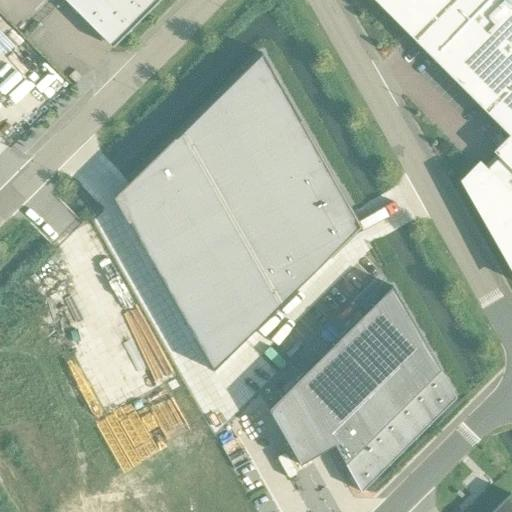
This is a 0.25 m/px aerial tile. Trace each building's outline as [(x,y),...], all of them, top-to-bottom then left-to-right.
[(65,0),(112,47),(160,0),(65,0)] [(511,0),(373,0),(509,136),(493,152),(498,157),(486,170),(480,165),(463,181),(511,267),(511,0)] [(262,53),(114,198),(213,372),(361,227),(262,53)] [(68,77),(76,85),(83,78),(75,70),(68,77)] [(392,286),(268,410),(300,465),(335,446),(361,492),(456,398),(392,286)] [(125,511),(9,308),(0,316),(0,511),(125,511)] [(511,511),(511,497),(510,494),(491,511),(511,511)]
